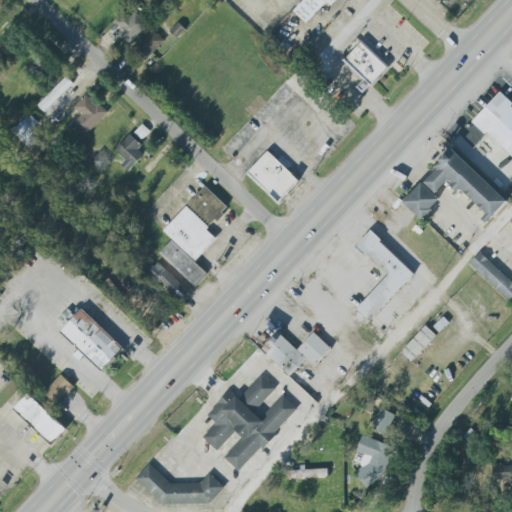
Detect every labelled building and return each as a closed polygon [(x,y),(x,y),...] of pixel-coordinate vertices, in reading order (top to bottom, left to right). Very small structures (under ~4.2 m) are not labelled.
[(293,12),(304,0),(338,0),(331,7),(326,3),(306,24),(293,12)] [(120,36),(130,45),(149,25),(133,9),(117,26),(124,32),(120,36)] [(186,31),(179,23),(170,32),(177,39),(186,31)] [(148,59),(166,42),(153,28),(135,46),(148,59)] [(342,59),(363,79),(355,87),(362,93),(369,86),(370,87),(389,68),(357,37),(343,52),(342,59)] [(43,81),(54,71),(42,59),(32,68),(43,81)] [(221,148),(233,160),(295,94),(317,114),(328,103),(294,71),(221,148)] [(38,107),(46,113),(74,83),(67,77),(38,107)] [(500,92),(511,104),(510,106),(511,107),(511,155),(487,132),(484,133),(472,122),(500,92)] [(73,108),(86,96),(98,106),(101,105),(109,114),(84,139),(72,124),(82,115),(73,108)] [(40,124),(30,114),(13,131),(31,149),(39,140),(32,132),(40,124)] [(115,150),(130,135),(142,146),(139,151),(144,158),(129,173),(121,167),(124,162),(115,150)] [(404,201),(422,219),(441,198),(437,194),(442,188),(448,182),(449,182),(446,185),(457,195),(460,192),(482,213),(477,218),(486,227),(510,201),(452,146),(436,163),(437,165),(436,166),(437,169),(429,177),(423,183),(421,182),(404,201)] [(278,204),(300,182),(268,150),(246,173),(278,204)] [(102,173),(112,163),(101,152),(91,162),(102,173)] [(188,205),(193,202),(191,199),(195,195),(197,197),(206,187),(226,208),(222,214),(224,217),(218,224),(215,221),(210,227),(188,205)] [(164,232),(186,208),(209,230),(206,232),(216,241),(195,263),(164,232)] [(511,281),(479,252),(469,264),(511,303),(511,218),(509,222),(511,224),(511,281)] [(371,230),(382,240),(381,241),(415,274),(369,321),(356,309),(388,275),(369,256),(367,257),(365,256),(355,247),(371,230)] [(188,291),(158,263),(150,273),(179,301),(188,291)] [(98,373),(120,349),(77,310),(56,333),(98,373)] [(435,326),(440,332),(450,324),(445,318),(435,326)] [(436,335),(425,325),(400,352),(411,362),(436,335)] [(306,359),(315,367),(332,348),(314,332),(297,350),(277,332),(261,350),(290,376),(306,359)] [(58,376),(70,388),(55,404),(53,406),(40,394),(58,376)] [(236,471),(295,410),(280,396),(257,422),(250,415),(272,391),(260,377),(237,400),(229,392),(206,416),(215,423),(201,438),(216,452),(233,433),(239,439),(223,458),(236,471)] [(63,431),(47,447),(10,410),(24,394),(63,431)] [(372,428),(387,435),(396,415),(382,408),(372,428)] [(363,437),(357,453),(364,455),(360,464),(363,468),(357,473),(367,486),(386,472),(395,449),(363,437)] [(511,485),(511,464),(491,464),(491,485),(511,485)] [(147,465),(167,484),(198,485),(207,475),(223,488),(208,506),(160,508),(133,480),(147,465)] [(301,470),(288,470),(289,480),(329,478),(328,468),(301,469),(301,470)]
